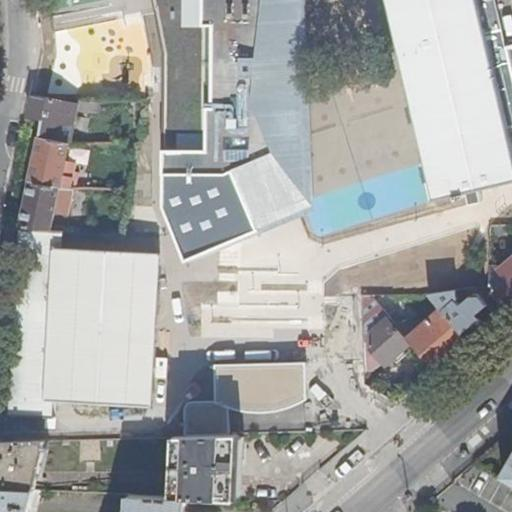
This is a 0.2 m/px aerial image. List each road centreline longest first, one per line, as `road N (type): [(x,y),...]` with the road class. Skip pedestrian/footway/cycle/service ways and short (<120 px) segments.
road 1 (primary): [(511,371),(347,511)]
road 2 (residential): [(0,134),(17,56),(13,0)]
